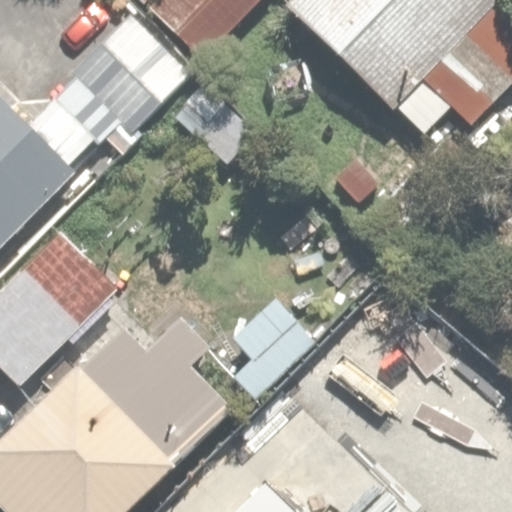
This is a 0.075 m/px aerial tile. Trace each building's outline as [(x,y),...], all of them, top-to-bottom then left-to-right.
[(141,0),(202,57),(255,0),(141,0)] [(451,107),(471,127),(511,84),(511,15),(496,0),(282,0),(422,136),(451,107)] [(0,255),(188,69),(129,8),(19,116),(0,96),(0,255)] [(453,125),(364,221),(401,255),(490,159),(453,125)] [(511,152),(499,166),(511,177),(511,152)] [(326,346),(384,267),(389,261),(317,209),(286,252),(318,275),(287,317),(326,346)] [(62,222),(0,290),(0,356),(28,382),(123,278),(62,222)] [(0,438),(0,496),(17,511),(118,511),(224,398),(124,305),(0,438)] [(318,511),(273,463),(219,511),(318,511)]
